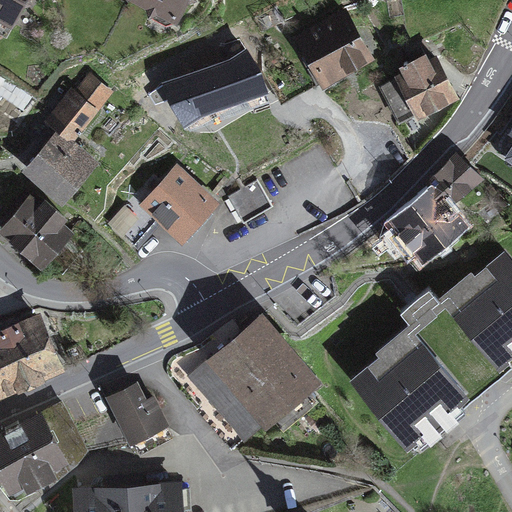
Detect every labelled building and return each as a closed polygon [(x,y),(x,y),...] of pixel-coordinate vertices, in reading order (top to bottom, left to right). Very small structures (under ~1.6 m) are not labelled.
[(0,0),(0,19),(16,27),(29,0),(0,0)] [(134,0),(176,19),(184,0),(134,0)] [(343,6),(292,34),(322,89),(374,61),(343,6)] [(230,60),(161,83),(169,104),(184,129),(203,117),(268,94),(261,74),(245,49),(230,60)] [(459,100),(436,57),(395,78),(418,122),(459,100)] [(116,92),(81,70),(43,116),(78,141),(116,92)] [(95,164),(47,129),(17,165),(64,202),(95,164)] [(480,176),(456,154),(429,182),(434,187),(446,203),(480,176)] [(216,203),(179,169),(145,205),(183,239),(216,203)] [(228,196),(244,222),(272,205),(257,179),(228,196)] [(26,184),(0,214),(0,228),(50,271),(83,233),(26,184)] [(434,187),(394,219),(423,254),(462,222),(446,203),(434,187)] [(511,262),(504,252),(446,300),(499,364),(511,353),(511,262)] [(410,322),(439,298),(429,286),(400,310),(410,322)] [(319,378),(262,310),(183,374),(240,443),(319,378)] [(0,394),(61,369),(39,316),(0,332),(0,394)] [(412,331),(353,378),(404,442),(463,395),(412,331)] [(130,372),(95,391),(123,440),(158,421),(130,372)] [(42,412),(0,434),(0,471),(11,492),(26,484),(29,489),(54,475),(51,470),(68,461),(42,412)] [(79,490),(79,511),(176,511),(175,486),(79,490)]
